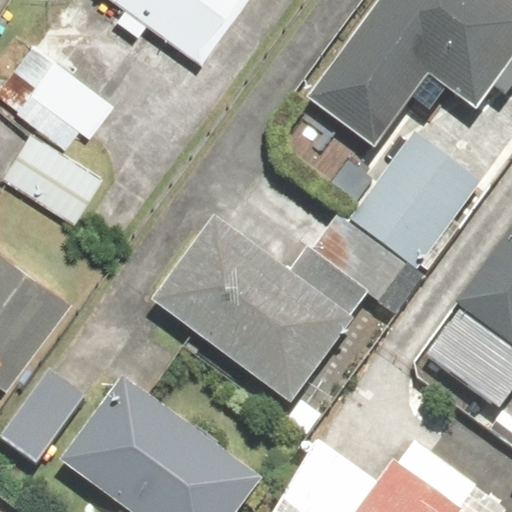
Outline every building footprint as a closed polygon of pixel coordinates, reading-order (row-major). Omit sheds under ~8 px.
[(190,63),(234,0),(109,0),(117,5),(107,19),(135,38),(141,28),(190,63)] [(511,0),(379,0),(306,99),(316,106),(297,131),(356,175),(407,107),(427,121),(445,98),(469,116),(511,57),(511,0)] [(63,147),(78,128),(88,137),(111,109),(31,43),(8,72),(29,89),(14,107),(63,147)] [(511,153),(511,98),(459,165),(486,186),(511,153)] [(100,175),(26,135),(2,178),(75,219),(100,175)] [(479,191),(411,138),(343,223),(336,217),(306,254),(377,310),(406,273),(411,277),(479,191)] [(214,222),(148,307),(286,413),(352,328),(214,222)] [(511,229),(452,310),(458,315),(423,362),(491,413),(511,384),(511,229)] [(0,395),(2,397),(68,303),(0,254),(0,395)] [(80,407),(44,381),(0,441),(0,445),(34,470),(80,407)] [(123,385),(60,469),(117,511),(241,511),(260,487),(123,385)] [(492,511),(426,465),(412,485),(393,471),(364,511),(492,511)]
